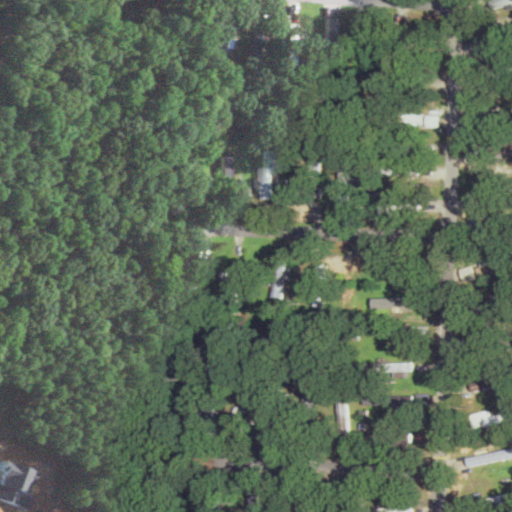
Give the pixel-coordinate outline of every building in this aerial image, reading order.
[(295,49),(296,22),(283,21),(282,49),(295,49)] [(312,182),(321,182),(322,161),(313,161),(312,182)] [(356,205),(357,181),(352,181),(352,164),(341,164),(341,205),(356,205)] [(481,275),(511,273),(511,259),(480,261),(481,275)] [(251,265),(234,263),(230,291),(246,294),(251,265)] [(414,362),(368,360),(367,373),(413,374),(414,362)] [(475,390),(511,381),(509,371),(473,379),(475,390)] [(399,394),(366,393),(366,413),(398,414),(399,394)] [(479,426),(511,419),(511,411),(511,410),(494,414),(492,408),(476,411),(479,426)]
